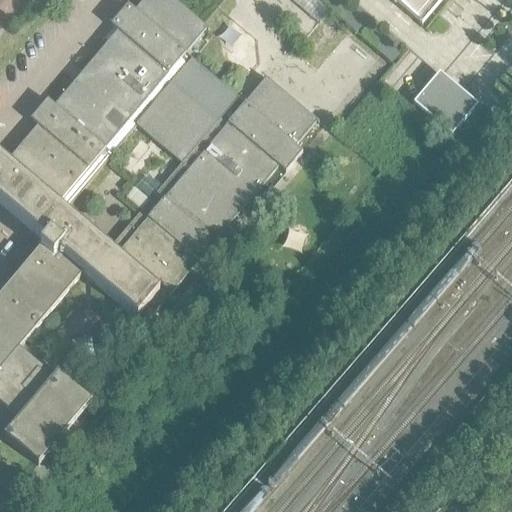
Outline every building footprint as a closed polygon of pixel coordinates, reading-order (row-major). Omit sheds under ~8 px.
[(4,440),(38,468),(91,404),(53,381),(18,351),(83,275),(136,322),(140,317),(147,323),(197,264),(204,270),(221,250),(214,244),(277,169),(284,175),(301,155),(294,149),(315,124),(317,126),(318,125),(265,79),(264,80),(266,82),(245,107),(185,56),(206,31),(208,33),(209,32),(171,0),(146,0),(135,13),(128,7),(111,27),(118,33),(98,58),(96,56),(95,57),(97,58),(76,83),(75,81),(74,82),(76,84),(55,108),(48,102),(31,123),(37,128),(6,165),(0,160),(0,205),(45,243),(0,296),(0,423),(11,433),(4,440)] [(391,0),(422,25),(442,0),(391,0)] [(329,14),(314,1),(304,13),(319,26),(329,14)] [(475,111),(436,78),(414,105),(452,138),(459,129),(475,111)] [(318,236),(310,229),(305,236),(312,242),(318,236)]
